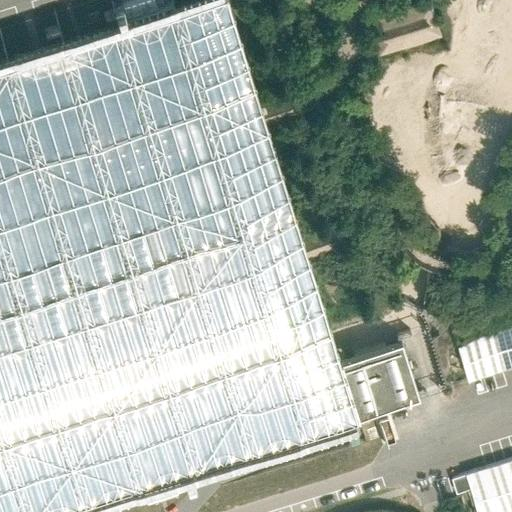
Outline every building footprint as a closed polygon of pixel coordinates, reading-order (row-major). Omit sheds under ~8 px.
[(0,511),(35,511),(356,414),(418,392),(400,337),(338,356),(331,330),(307,257),(304,245),(300,233),(298,226),(266,123),(263,114),(260,104),(228,0),(194,0),(0,60),(0,511)] [(404,9),(370,20),(373,28),(375,36),(377,42),(381,51),(438,32),(428,1),(418,5),(410,7),(404,9)] [(87,15),(89,22),(101,19),(98,11),(87,15)] [(313,103),(310,94),(287,101),(286,96),(260,104),(263,114),(266,123),(291,115),(293,120),(316,113),(313,103)] [(338,222),(300,233),(304,245),(307,257),(346,246),(342,233),(338,222)] [(501,333),(460,346),(470,377),(510,364),(501,333)] [(511,511),(511,458),(453,477),(458,491),(472,487),(479,511),(511,511)]
